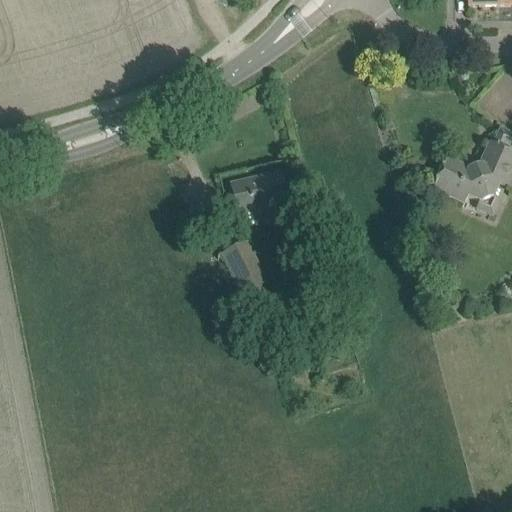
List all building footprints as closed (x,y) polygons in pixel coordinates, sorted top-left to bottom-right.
[(466,0),(467,9),(497,8),(497,0),(466,0)] [(511,0),(497,0),(497,8),(511,7),(511,0)] [(438,179),(432,193),(464,207),(467,200),(478,205),(495,200),(500,188),(506,190),(511,178),(511,176),(511,136),(500,131),(493,146),(489,145),(479,167),(469,171),(446,161),(438,179)] [(287,222),(283,205),(288,203),(281,175),(230,187),(237,216),(252,212),(256,229),(287,222)] [(244,305),(271,291),(247,244),(220,257),(244,305)]
